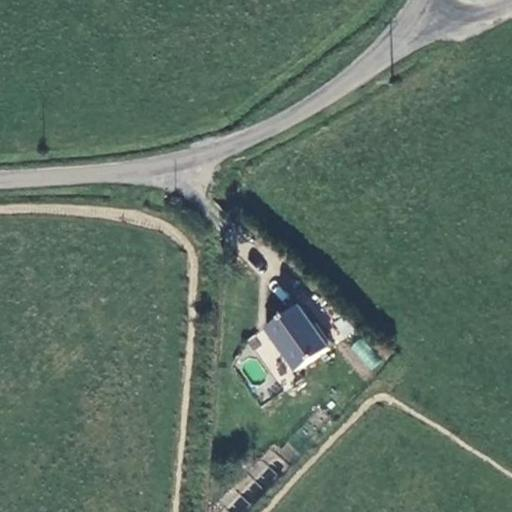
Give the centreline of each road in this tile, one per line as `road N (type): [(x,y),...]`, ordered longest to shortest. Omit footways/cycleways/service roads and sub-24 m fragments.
road 1 (track): [(0,210),(146,218),(176,232),(194,254),(176,511)]
road 2 (unclassified): [(0,177),(176,163),(253,134),(332,88),(416,11)]
road 3 (track): [(265,511),(378,396),(511,474)]
